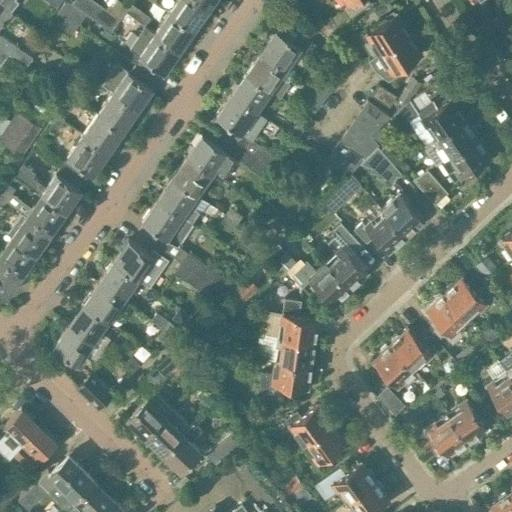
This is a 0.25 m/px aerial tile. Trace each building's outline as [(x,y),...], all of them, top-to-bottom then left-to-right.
[(0,0),(0,48),(8,53),(25,65),(26,64),(33,56),(0,33),(0,26),(13,11),(11,9),(12,8),(2,1),(0,0)] [(0,0),(2,1),(12,8),(18,0),(0,0)] [(68,0),(64,0),(60,7),(80,21),(86,12),(72,2),(68,0)] [(72,0),(73,0),(72,2),(86,12),(95,19),(111,30),(112,27),(120,17),(112,12),(105,7),(95,0),(72,0)] [(194,26),(209,5),(202,0),(174,0),(169,8),(194,26)] [(346,0),(343,2),(350,13),(370,0),(346,0)] [(385,0),(374,7),(379,15),(390,8),(385,0)] [(132,2),(126,10),(145,23),(150,15),(132,2)] [(72,33),(80,21),(60,7),(52,19),(72,33)] [(169,8),(154,30),(179,47),(194,26),(169,8)] [(397,10),(366,29),(379,49),(409,30),(408,28),(409,24),(406,19),(402,18),(397,10)] [(323,17),(312,24),(327,34),(339,27),(331,15),(324,19),(323,17)] [(145,23),(129,45),(139,51),(140,52),(134,60),(136,61),(156,75),(161,67),(164,69),(179,47),(154,30),(145,23)] [(260,48),(285,65),(300,44),(305,48),(311,39),(291,25),(285,33),(275,26),(260,48)] [(379,50),(368,58),(375,69),(376,70),(388,78),(398,72),(395,67),(422,50),(416,41),(417,37),(414,32),(410,31),(409,30),(379,49),(379,50)] [(260,48),(245,69),(270,86),(281,93),(289,81),(279,74),(285,65),(260,48)] [(60,59),(54,68),(64,75),(71,67),(60,59)] [(116,60),(102,82),(112,89),(137,107),(152,85),(150,84),(156,75),(136,61),(130,69),(127,68),(116,60)] [(245,69),(231,89),(255,107),(270,86),(245,69)] [(411,75),(403,88),(412,95),(414,96),(422,82),(411,75)] [(328,78),(320,89),(327,94),(335,83),(328,78)] [(81,81),(73,93),(79,98),(88,86),(81,81)] [(391,104),(398,94),(380,81),(373,92),(391,104)] [(399,94),(397,97),(404,102),(410,96),(412,95),(403,88),(399,94)] [(122,128),(137,107),(112,89),(97,110),(122,128)] [(267,116),(255,107),(231,89),(216,111),(229,120),(222,130),(275,168),(282,158),(252,137),(267,116)] [(318,107),(327,94),(320,89),(311,102),(318,107)] [(71,110),(79,98),(73,93),(72,93),(63,105),(71,110)] [(418,108),(417,109),(419,112),(420,114),(433,133),(464,113),(464,108),(461,104),(457,103),(451,94),(437,103),(434,98),(418,108)] [(404,102),(393,114),(405,126),(409,122),(419,112),(417,109),(418,108),(411,97),(410,96),(404,102)] [(43,98),(36,107),(44,114),(51,105),(43,98)] [(367,100),(360,110),(380,123),(381,124),(390,116),(367,100)] [(16,110),(0,132),(0,140),(19,154),(39,128),(16,110)] [(108,149),(122,128),(97,110),(82,131),(108,149)] [(360,110),(353,119),(371,132),(372,133),(379,126),(381,124),(380,123),(360,110)] [(64,119),(57,113),(48,126),(56,131),(64,119)] [(433,133),(422,141),(435,161),(436,160),(440,157),(446,154),(477,133),(476,132),(477,128),(474,124),(470,123),(464,113),(433,133)] [(353,119),(347,129),(374,148),(378,143),(379,143),(377,141),(372,134),(372,133),(371,132),(353,119)] [(305,125),(298,120),(290,132),(297,137),(305,125)] [(347,129),(340,138),(365,156),(374,148),(347,129)] [(67,153),(64,158),(86,173),(89,168),(92,171),(108,149),(95,140),(82,131),(67,153)] [(202,131),(188,153),(212,170),(223,178),(238,157),(268,178),(275,168),(235,139),(228,150),(215,140),(202,131)] [(446,154),(440,157),(448,170),(453,177),(459,173),(490,153),(485,145),(485,141),(482,137),(479,136),(477,133),(446,154)] [(340,138),(333,148),(356,164),(357,164),(365,156),(340,138)] [(381,146),(379,144),(378,144),(361,161),(371,165),(370,169),(376,171),(376,175),(384,176),(384,179),(394,180),(397,173),(399,174),(402,171),(395,163),(392,160),(381,146)] [(333,148),(327,157),(347,171),(348,172),(349,171),(356,164),(333,148)] [(188,153),(172,175),(197,192),(212,170),(188,153)] [(402,171),(403,173),(410,166),(402,157),(395,163),(402,171)] [(23,161),(14,173),(41,192),(42,191),(66,208),(81,187),(58,171),(56,170),(46,185),(32,175),(35,170),(23,161)] [(58,171),(81,187),(85,182),(62,166),(58,171)] [(413,177),(435,202),(447,191),(426,168),(413,177)] [(334,208),(360,184),(351,174),(325,198),(334,208)] [(172,175),(158,195),(193,220),(198,210),(204,209),(209,201),(197,192),(172,175)] [(0,193),(4,196),(11,202),(15,196),(12,193),(16,187),(8,182),(0,193)] [(392,195),(381,205),(405,232),(406,230),(410,230),(414,227),(414,222),(422,215),(398,189),(392,195)] [(40,193),(27,212),(51,230),(66,208),(42,191),(41,192),(40,193)] [(11,202),(4,196),(0,193),(0,208),(6,200),(10,203),(11,202)] [(158,195),(142,217),(154,226),(166,234),(179,243),(194,221),(193,220),(158,195)] [(324,204),(316,211),(321,216),(329,209),(324,204)] [(226,212),(238,221),(243,214),(231,205),(226,212)] [(363,222),(355,228),(369,243),(376,236),(387,248),(395,241),(399,241),(403,237),(403,233),(405,232),(381,205),(366,219),(363,222)] [(27,212),(11,234),(36,252),(51,230),(27,212)] [(238,221),(226,212),(221,220),(232,228),(233,227),(243,234),(248,229),(238,221)] [(335,248),(324,258),(348,284),(349,283),(354,283),(358,279),(358,275),(366,267),(351,252),(362,242),(340,218),(333,225),(337,229),(327,239),(335,248)] [(511,227),(501,235),(511,251),(511,227)] [(11,234),(0,250),(0,256),(22,272),(36,252),(11,234)] [(127,237),(113,258),(138,275),(139,276),(153,256),(127,237)] [(278,241),(269,250),(277,258),(289,271),(300,282),(308,276),(331,300),(338,293),(343,293),(347,289),(347,285),(348,284),(324,258),(314,267),(306,259),(304,261),(300,257),(296,261),(278,241)] [(227,277),(189,251),(182,259),(220,285),(227,277)] [(487,253),(475,263),(486,275),(498,266),(487,253)] [(22,272),(0,256),(0,289),(7,294),(22,272)] [(113,258),(98,278),(123,296),(124,297),(139,276),(138,275),(113,258)] [(180,262),(174,270),(212,297),(220,285),(182,259),(180,262)] [(244,272),(227,288),(239,302),(256,285),(244,272)] [(461,273),(444,289),(469,315),(485,300),(488,304),(498,297),(485,281),(476,288),(461,273)] [(98,278),(84,300),(95,308),(108,317),(110,318),(124,297),(123,296),(98,278)] [(451,332),(469,315),(444,289),(426,305),(451,332)] [(280,310),(277,332),(314,337),(317,334),(318,329),(315,326),(317,315),(297,312),(299,298),(284,295),(282,310),(280,310)] [(84,300),(69,320),(104,345),(111,335),(101,328),(108,317),(84,300)] [(156,311),(152,317),(163,326),(168,318),(157,310),(156,311)] [(54,342),(53,343),(79,361),(86,351),(96,357),(104,345),(69,320),(54,342)] [(391,339),(389,340),(414,366),(431,350),(425,343),(416,334),(407,324),(399,331),(395,331),(391,335),(391,339)] [(482,330),(490,339),(497,333),(489,324),(482,330)] [(416,334),(425,343),(434,335),(425,326),(416,334)] [(476,348),(489,337),(483,331),(471,342),(476,348)] [(277,334),(274,356),(310,361),(310,360),(314,358),(314,352),(312,349),(314,337),(277,332),(277,334)] [(380,350),(372,357),(396,383),(414,366),(389,340),(388,342),(384,342),(380,346),(380,350)] [(511,348),(498,358),(511,377),(511,348)] [(170,351),(144,376),(154,386),(180,361),(170,351)] [(125,361),(134,371),(141,364),(132,355),(125,361)] [(220,365),(220,355),(207,355),(207,365),(220,365)] [(261,368),(258,387),(267,388),(274,385),(275,384),(274,379),(307,384),(308,375),(312,373),(312,368),(310,364),(310,361),(274,356),(274,357),(272,370),(261,368)] [(511,377),(498,358),(497,356),(485,365),(493,375),(485,381),(506,410),(511,405),(511,377)] [(79,384),(95,401),(99,404),(110,393),(90,373),(79,384)] [(437,383),(430,388),(438,398),(445,393),(437,383)] [(197,392),(207,406),(214,398),(205,385),(197,392)] [(403,403),(387,385),(378,393),(395,411),(403,403)] [(146,393),(126,414),(144,431),(164,411),(170,405),(154,389),(148,395),(146,393)] [(260,408),(233,419),(236,427),(263,416),(263,415),(284,406),(276,390),(271,393),(270,390),(268,391),(267,392),(260,395),(262,401),(258,403),(260,408)] [(465,395),(446,408),(466,437),(467,436),(472,436),(476,433),(477,429),(485,423),(465,395)] [(297,410),(286,418),(302,441),(331,419),(330,418),(331,413),(327,409),(323,408),(317,400),(300,413),(297,410)] [(5,424),(0,429),(0,443),(9,452),(13,448),(39,422),(21,405),(4,423),(5,424)] [(164,411),(144,431),(162,449),(182,428),(187,423),(185,421),(186,421),(170,405),(164,411)] [(446,408),(427,422),(447,450),(455,445),(459,445),(464,442),(465,438),(466,437),(446,408)] [(331,419),(302,441),(316,460),(345,438),(339,430),(340,425),(337,421),(332,420),(331,419)] [(182,428),(162,449),(180,467),(199,447),(190,439),(201,428),(200,426),(194,420),(193,420),(189,425),(187,423),(182,428)] [(57,439),(39,422),(13,448),(30,465),(38,456),(39,457),(57,439)] [(242,441),(233,429),(211,446),(219,458),(242,441)] [(430,438),(417,448),(424,457),(437,447),(430,438)] [(269,465),(279,457),(275,451),(264,458),(269,465)] [(94,476),(76,458),(66,469),(55,459),(45,469),(46,470),(18,498),(28,508),(47,489),(49,490),(57,499),(64,506),(94,476)] [(341,463),(316,482),(327,497),(338,489),(345,499),(374,477),(373,477),(374,473),(370,468),(366,467),(360,459),(346,469),(341,463)] [(280,484),(286,493),(302,482),(295,473),(280,484)] [(23,486),(12,475),(0,486),(0,507),(1,508),(23,486)] [(93,511),(112,493),(94,476),(64,506),(70,511),(80,511),(85,507),(89,511),(93,511)] [(374,477),(345,499),(354,511),(368,511),(388,498),(382,489),(383,485),(379,480),(375,479),(374,477)] [(296,506),(311,495),(302,482),(286,493),(296,506)] [(497,497),(489,503),(495,511),(511,511),(511,494),(508,489),(507,490),(503,489),(498,493),(497,497)] [(129,511),(130,511),(112,493),(93,511),(129,511)] [(221,511),(214,503),(203,511),(221,511)]
